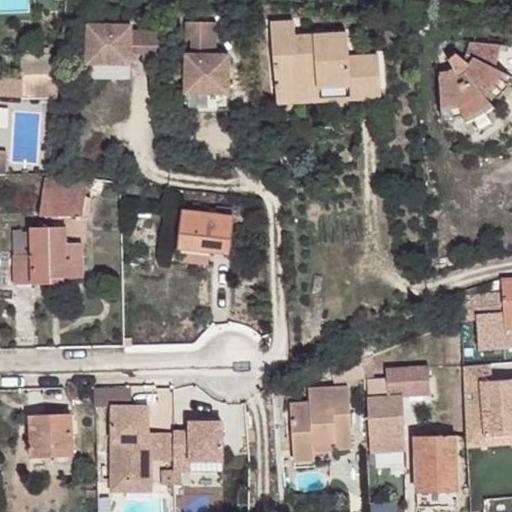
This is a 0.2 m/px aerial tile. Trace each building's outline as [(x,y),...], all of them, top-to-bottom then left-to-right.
[(187,22),(187,40),(191,41),(216,41),(216,22),(187,22)] [(271,24),(276,84),(317,81),(317,88),(350,85),(350,89),(381,87),(378,55),(349,57),(347,33),(296,37),(294,22),(271,24)] [(87,24),(86,63),(130,64),(130,53),(131,31),(131,25),(87,24)] [(143,53),(143,31),(131,31),(130,53),(143,53)] [(143,53),(143,61),(160,61),(161,32),(143,31),(143,53)] [(215,55),(216,41),(191,41),(191,55),(215,55)] [(440,72),(441,109),(459,104),(463,118),(490,103),(484,95),(504,73),(495,68),(501,45),(469,41),(466,54),(472,57),(468,64),(456,53),(449,59),(455,70),(440,72)] [(22,55),(22,74),(56,73),(59,73),(61,55),(49,55),(49,49),(39,49),(39,55),(22,55)] [(185,54),(185,93),(228,94),(229,55),(215,55),(191,55),(185,54)] [(22,97),(22,98),(57,98),(56,73),(22,74),(22,80),(22,97)] [(22,97),(22,80),(1,80),(1,97),(22,97)] [(276,84),(277,104),(381,96),(381,87),(350,89),(350,85),(317,88),(317,81),(276,84)] [(44,180),(39,216),(87,217),(90,197),(86,196),(87,186),(44,180)] [(127,184),(126,194),(141,196),(142,186),(127,184)] [(183,210),(179,244),(210,248),(210,252),(229,254),(234,209),(193,204),(192,211),(183,210)] [(15,255),(14,285),(50,284),(50,279),(65,278),(82,278),(81,242),(65,243),(65,227),(31,228),(32,255),(15,255)] [(210,252),(210,248),(179,244),(178,248),(210,252)] [(511,277),(501,278),(505,328),(511,327),(511,277)] [(463,366),(466,446),(486,445),(486,435),(511,433),(511,380),(492,382),(491,364),(463,366)] [(333,376),(334,383),(363,378),(362,367),(362,365),(333,376)] [(362,367),(363,378),(373,377),(373,366),(362,367)] [(367,398),(370,454),(406,452),(402,382),(388,383),(388,387),(378,387),(379,397),(367,398)] [(290,404),(294,462),(314,460),(314,450),(313,444),(334,442),(335,449),(352,448),(348,386),(308,388),(309,402),(290,404)] [(112,406),(110,492),(151,491),(152,459),(152,445),(148,444),(148,434),(148,423),(143,423),(144,406),(112,406)] [(29,417),(31,457),(73,455),(71,415),(29,417)] [(173,459),(174,471),(180,471),(191,471),(191,461),(222,460),(221,422),(188,422),(188,432),(189,444),(173,444),(173,459)] [(173,434),(173,444),(189,444),(188,432),(173,432),(173,434)] [(511,433),(486,435),(486,445),(511,442),(511,433)] [(148,434),(148,444),(152,445),(152,459),(173,459),(173,444),(173,434),(148,434)] [(415,436),(417,507),(457,506),(455,435),(415,436)] [(162,471),(162,484),(174,484),(174,471),(162,471)]
